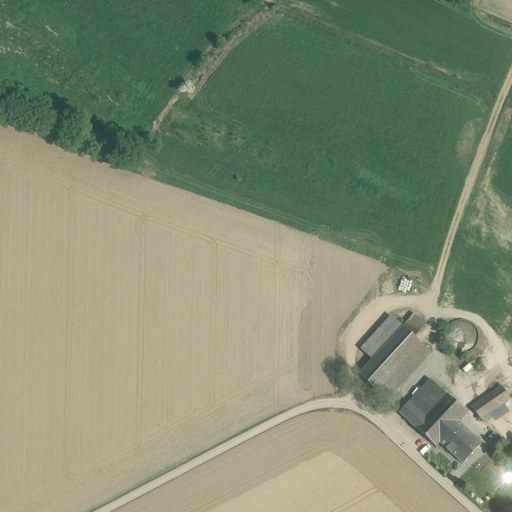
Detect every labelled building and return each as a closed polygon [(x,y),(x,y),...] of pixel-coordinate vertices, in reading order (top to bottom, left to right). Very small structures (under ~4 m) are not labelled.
[(422,323),(414,315),(403,327),(412,335),(422,323)] [(392,317),(362,350),(372,359),(402,327),(392,317)] [(372,359),(358,375),(378,393),(386,385),(416,353),(422,345),(412,335),(403,327),(402,326),(402,327),(372,359)] [(431,353),(422,345),(416,353),(424,360),(431,353)] [(416,353),(386,385),(394,392),(424,360),(416,353)] [(431,380),(409,403),(425,418),(447,395),(431,380)] [(394,392),(386,385),(378,393),(386,401),(394,392)] [(502,387),(471,408),(480,420),(510,399),(502,387)] [(401,399),(394,392),(386,401),(393,407),(401,399)] [(447,395),(425,418),(409,403),(399,413),(436,447),(459,423),(467,414),(447,395)] [(459,423),(440,443),(463,465),(482,444),(459,423)] [(494,432),(486,440),(494,448),(502,440),(494,432)]
